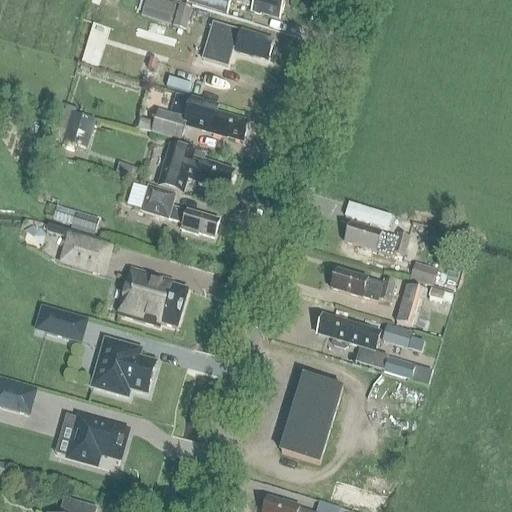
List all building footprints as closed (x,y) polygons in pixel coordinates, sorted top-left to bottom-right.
[(174,6),(158,0),(146,0),(140,18),(168,26),(174,6)] [(188,0),(187,5),(221,15),(225,0),(188,0)] [(231,0),(231,3),(252,9),(251,12),(253,13),(253,15),(259,17),(262,16),(279,21),(286,0),(285,0),(231,0)] [(173,29),(184,32),(192,9),(180,6),(173,29)] [(228,69),(233,50),(236,51),(235,54),(252,59),(252,58),(267,62),(273,44),(258,39),(212,25),(201,61),(228,69)] [(227,139),(243,144),(248,125),(233,121),(233,119),(195,108),(190,123),(204,127),(204,126),(211,129),(209,136),(227,141),(227,139)] [(140,120),(136,130),(180,143),(186,122),(158,114),(154,124),(140,120)] [(62,144),(76,148),(83,124),(69,120),(62,144)] [(158,189),(182,196),(187,181),(212,189),(213,187),(228,192),(234,174),(218,169),(219,167),(203,163),(204,158),(170,148),(158,189)] [(141,214),(168,222),(168,221),(183,226),(181,232),(197,237),(198,236),(214,241),(219,223),(187,213),(186,214),(171,209),(175,197),(148,189),(141,214)] [(71,227),(94,234),(98,221),(74,214),(71,227)] [(403,258),(408,243),(409,239),(398,235),(396,240),(381,235),(350,225),(344,244),(375,254),(375,253),(391,258),(392,255),(403,258)] [(57,266),(104,279),(113,249),(66,235),(57,266)] [(409,281),(432,288),(437,273),(414,266),(409,281)] [(134,272),(120,318),(162,330),(163,326),(179,331),(190,292),(174,288),(175,284),(165,281),(164,283),(154,280),(155,278),(134,272)] [(378,301),(389,304),(395,285),(383,282),(382,286),(367,281),(336,272),(331,291),(362,300),(362,299),(371,302),(372,302),(378,303),(378,301)] [(395,325),(415,330),(416,328),(421,330),(423,321),(419,319),(426,295),(405,289),(395,325)] [(450,306),(453,297),(431,290),(428,299),(450,306)] [(88,323),(41,310),(34,334),(81,348),(88,323)] [(317,336),(332,341),(331,346),(332,349),(344,353),(348,351),(349,345),(364,350),(365,346),(376,350),(380,335),(353,327),(322,317),(317,336)] [(382,342),(407,350),(412,335),(387,327),(382,342)] [(101,359),(105,361),(101,374),(97,373),(93,388),(127,398),(129,390),(146,395),(155,366),(126,357),(128,349),(106,343),(101,359)] [(387,360),(383,375),(410,383),(414,368),(387,360)] [(319,466),(328,436),(343,390),(304,378),(281,455),(319,466)] [(0,384),(0,409),(28,417),(35,394),(0,384)] [(63,429),(76,433),(68,460),(95,468),(99,455),(119,460),(126,434),(79,420),(79,422),(66,418),(63,429)] [(362,511),(375,511),(389,481),(339,460),(324,496),(362,511)] [(0,481),(4,483),(9,466),(0,463),(0,481)] [(95,511),(97,509),(64,499),(59,511),(95,511)] [(303,511),(299,510),(299,508),(282,503),(282,504),(267,500),(263,511),(303,511)]
